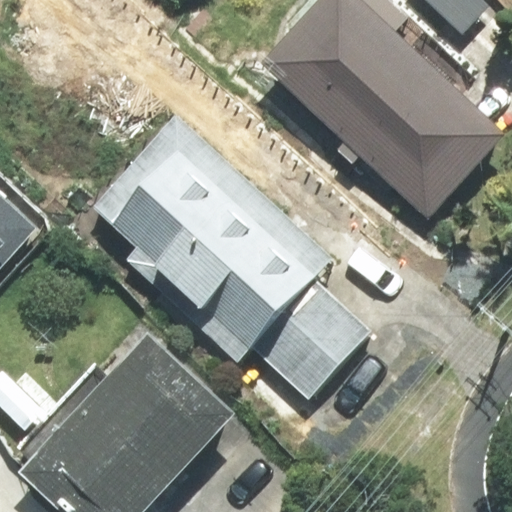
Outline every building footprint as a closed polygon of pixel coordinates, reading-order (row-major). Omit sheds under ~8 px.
[(501,144),(341,0),(324,0),(256,75),(424,228),(501,144)] [(480,0),(413,0),(458,47),(494,14),(480,0)] [(326,264),(173,121),(78,222),(232,364),(326,264)] [(0,278),(40,237),(0,201),(0,278)] [(146,511),(227,426),(145,350),(16,477),(51,511),(146,511)]
